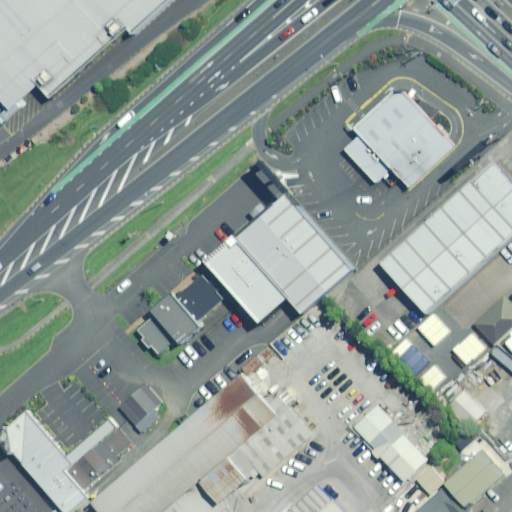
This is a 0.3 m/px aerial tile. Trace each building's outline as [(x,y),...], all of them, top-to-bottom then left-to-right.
[(38,86),(51,99),(128,30),(133,35),(172,0),(0,0),(0,99),(10,111),(38,86)] [(377,183),(392,169),(401,179),(446,137),(406,94),(396,93),(357,130),(362,136),(347,150),(377,183)] [(456,147),(446,137),(401,179),(411,189),(456,147)] [(374,267),(421,318),(511,234),(511,188),(488,163),(374,267)] [(247,320),(273,297),(288,314),(349,258),(291,194),(204,273),(247,320)] [(168,300),(164,295),(144,312),(148,318),(132,331),(150,353),(166,340),(171,345),(192,328),(188,323),(216,300),(196,277),(168,300)] [(511,331),(511,305),(504,297),(474,325),(495,347),(511,331)] [(84,506),(89,511),(160,511),(231,451),(269,418),(233,377),(84,506)] [(139,389),(157,410),(164,403),(146,383),(139,389)] [(154,413),(157,410),(139,389),(121,406),(139,426),(154,413)] [(488,413),(466,391),(449,408),(471,430),(488,413)] [(138,428),(139,426),(121,406),(110,416),(129,436),(138,428)] [(424,467),(372,406),(346,428),(399,489),(424,467)] [(282,407),(269,418),(231,451),(256,480),(307,436),(282,407)] [(139,426),(138,428),(144,434),(159,419),(154,413),(139,426)] [(104,441),(119,456),(131,444),(117,429),(104,441)] [(119,456),(104,441),(94,451),(110,468),(111,469),(121,459),(119,456)] [(110,468),(94,451),(80,464),(96,481),(110,468)] [(447,485),(470,511),(507,477),(484,452),(447,485)] [(212,511),(243,485),(222,461),(162,511),(212,511)] [(447,511),(433,495),(413,511),(447,511)]
